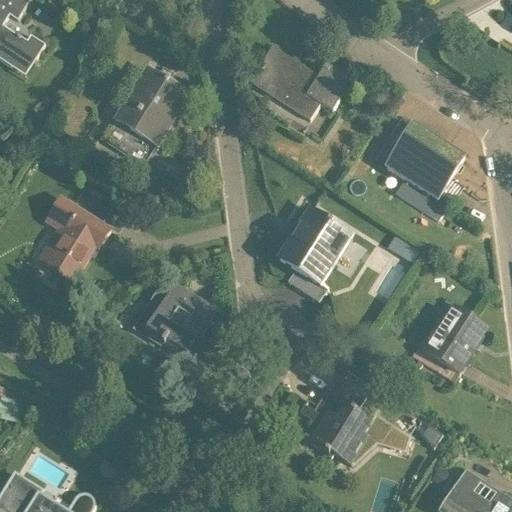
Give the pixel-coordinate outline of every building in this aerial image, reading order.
[(0,0),(0,64),(10,71),(25,81),(45,49),(31,40),(28,45),(3,30),(10,20),(18,25),(33,1),(30,0),(0,0)] [(333,116),(353,84),(351,83),(350,86),(327,71),(328,69),(327,68),(316,85),(303,76),(306,72),(291,63),(288,67),(272,57),(264,71),(263,71),(260,75),(261,75),(252,89),(253,89),(254,88),(310,124),(320,108),(333,116)] [(163,70),(157,79),(148,73),(107,139),(122,148),(119,153),(145,169),(173,125),(171,123),(186,99),(188,100),(189,99),(168,86),(173,77),(163,70)] [(377,127),(375,120),(360,124),(362,130),(377,127)] [(414,129),(378,186),(438,225),(463,190),(452,182),(465,161),(414,129)] [(10,158),(21,151),(15,140),(3,146),(10,158)] [(65,236),(44,269),(73,287),(91,258),(89,256),(94,249),(99,253),(111,234),(61,203),(47,225),(65,236)] [(320,289),(312,301),(318,305),(326,293),(328,295),(351,259),(344,254),(353,239),(312,214),(302,229),(305,231),(295,247),(292,245),(280,264),(297,275),(289,287),(290,287),(298,275),(320,289)] [(421,254),(409,247),(402,259),(414,267),(421,254)] [(146,337),(183,360),(186,362),(217,314),(176,288),(162,311),(146,337)] [(489,332),(454,311),(426,356),(460,378),(489,332)] [(328,393),(314,416),(304,409),(300,416),(320,429),(310,445),(299,438),(299,439),(330,459),(331,457),(351,469),(369,440),(365,438),(373,426),(387,435),(394,424),(377,414),(371,424),(350,412),(354,405),(330,390),(328,393)] [(20,406),(9,403),(5,421),(17,423),(20,406)] [(443,490),(450,479),(437,471),(430,482),(443,490)] [(511,511),(511,505),(466,477),(443,511),(511,511)] [(76,503),(70,511),(61,511),(39,498),(41,494),(15,478),(0,502),(0,511),(93,511),(95,508),(92,502),(87,499),(81,499),(76,503)]
